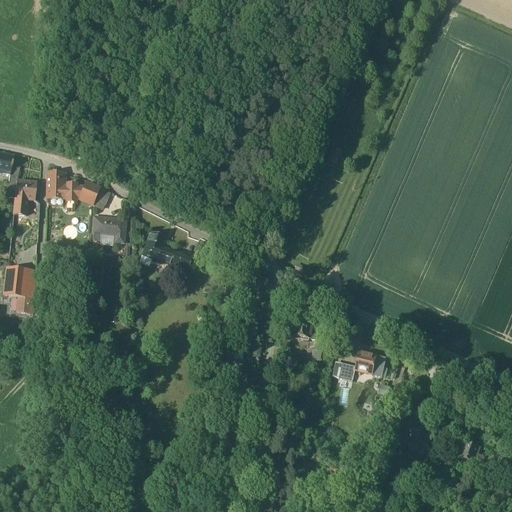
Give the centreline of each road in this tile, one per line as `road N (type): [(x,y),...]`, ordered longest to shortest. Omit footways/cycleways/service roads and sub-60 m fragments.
road 1 (residential): [(0,149),(87,176),(199,242),(511,385)]
road 2 (track): [(391,0),(276,277)]
road 3 (track): [(49,161),(31,371)]
